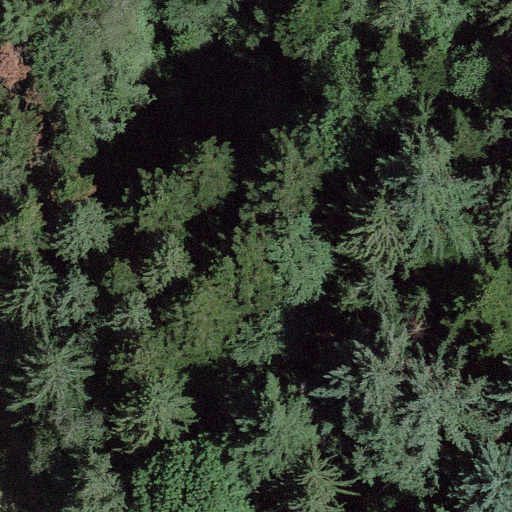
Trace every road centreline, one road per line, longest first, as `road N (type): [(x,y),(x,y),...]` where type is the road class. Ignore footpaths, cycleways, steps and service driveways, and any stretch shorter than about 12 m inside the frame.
road 1 (track): [(215,511),(240,401),(304,259),(378,162),(511,44)]
road 2 (track): [(0,253),(30,405),(62,511)]
